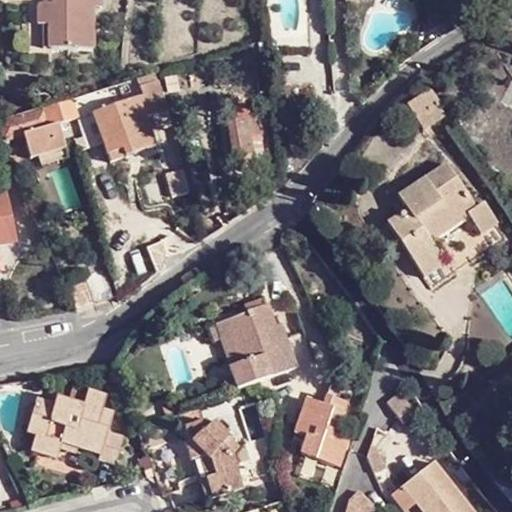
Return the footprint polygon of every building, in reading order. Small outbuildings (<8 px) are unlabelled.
[(49,0),(50,4),(40,4),(36,4),(35,24),(39,24),(47,25),(47,48),(89,49),(88,0),(49,0)] [(39,49),(47,48),(47,25),(39,24),(39,49)] [(82,94),(70,99),(75,118),(89,112),(106,155),(130,146),(134,156),(155,148),(143,119),(165,110),(151,76),(134,82),(137,90),(88,109),(82,94)] [(426,93),(406,106),(422,131),(442,118),(426,93)] [(61,147),(55,125),(75,118),(70,99),(31,114),(0,124),(0,137),(2,145),(29,136),(36,157),(51,153),(51,150),(61,147)] [(257,118),(227,121),(230,157),(250,156),(249,140),(259,139),(257,118)] [(130,146),(106,155),(110,165),(134,156),(130,146)] [(251,168),(250,156),(230,157),(231,170),(251,168)] [(406,212),(387,225),(422,278),(443,264),(429,242),(466,219),(479,236),(495,225),(482,205),(474,210),(444,166),(397,198),(406,212)] [(144,213),(136,214),(139,222),(146,220),(144,213)] [(100,272),(83,280),(94,305),(110,297),(100,272)] [(83,280),(64,287),(75,312),(94,305),(83,280)] [(242,307),(244,313),(265,305),(263,298),(242,307)] [(303,332),(283,340),(272,343),(268,331),(274,330),(265,305),(244,313),(245,315),(222,323),(237,365),(225,369),(232,390),(257,382),(312,362),(303,332)] [(472,349),(502,329),(493,317),(464,337),(472,349)] [(211,327),(225,369),(237,365),(222,323),(211,327)] [(279,328),(274,330),(268,331),(272,343),(283,340),(279,328)] [(50,407),(33,403),(24,436),(33,439),(29,455),(54,460),(58,448),(97,457),(96,463),(115,468),(121,441),(106,437),(112,416),(101,413),(104,397),(85,391),(81,406),(52,399),(50,407)] [(398,394),(386,405),(402,424),(414,414),(398,394)] [(321,405),(305,399),(294,435),(303,438),(297,456),(336,469),(346,441),(333,437),(344,404),(323,397),(321,405)] [(197,418),(175,426),(179,439),(175,441),(182,461),(185,460),(192,480),(188,481),(195,502),(236,488),(225,454),(231,447),(217,435),(220,431),(205,420),(202,424),(197,418)] [(400,487),(419,511),(469,511),(432,463),(400,487)] [(373,511),(375,511),(357,491),(347,501),(354,509),(350,511),(373,511)]
